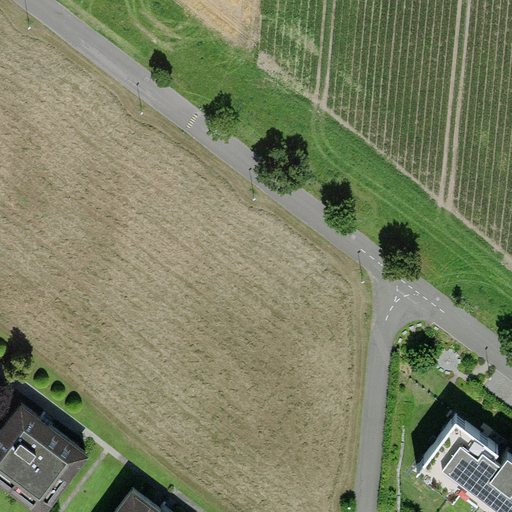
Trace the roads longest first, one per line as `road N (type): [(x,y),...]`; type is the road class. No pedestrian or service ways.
road 1 (residential): [(388,269),(33,0)]
road 2 (residential): [(360,511),(388,269)]
road 3 (residential): [(511,364),(388,269)]
